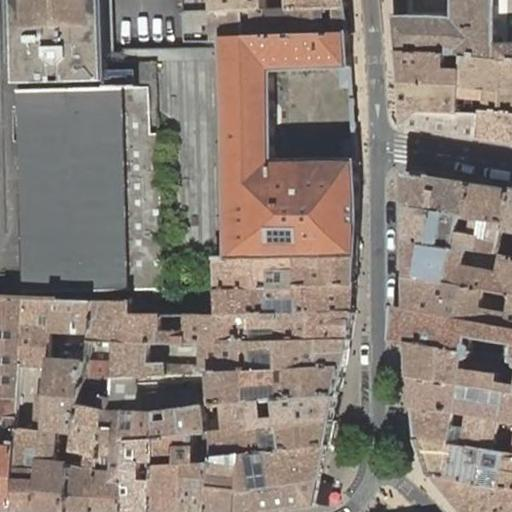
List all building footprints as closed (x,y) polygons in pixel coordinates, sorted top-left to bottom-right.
[(15,0),(17,84),(107,82),(104,0),(15,0)] [(275,36),(350,34),(346,0),(215,0),(216,11),(194,11),(195,19),(216,21),(217,38),(226,38),(275,36)] [(394,0),(397,32),(399,54),(464,53),(464,69),(481,70),(511,71),(511,43),(499,44),(498,0),(455,0),(455,17),(409,16),(408,0),(394,0)] [(341,88),(353,88),(352,67),(350,34),(275,36),(226,38),(228,159),(230,258),(275,258),(359,256),(359,209),(357,159),(356,139),(345,139),(343,159),(274,159),(275,69),(341,67),(341,88)] [(464,53),(399,54),(400,66),(401,82),(463,84),(464,69),(464,53)] [(463,84),(401,82),(403,103),(404,121),(408,126),(481,137),(486,110),(511,112),(511,71),(481,70),(464,69),(463,84)] [(17,91),(26,293),(167,287),(160,132),(152,132),(150,85),(17,91)] [(511,112),(486,110),(481,137),(511,142),(511,112)] [(406,190),(405,207),(464,215),(469,216),(475,182),(406,171),(406,190)] [(483,238),(481,251),(500,254),(505,229),(511,195),(511,188),(475,182),(469,216),(476,218),(486,220),(486,218),(494,220),(491,239),(483,238)] [(406,225),(406,237),(481,251),(483,238),(486,220),(476,218),(474,233),(461,231),(464,215),(405,207),(406,225)] [(494,220),(486,218),(486,220),(483,238),(491,239),(494,220)] [(406,258),(407,276),(499,292),(511,293),(511,256),(500,254),(481,251),(406,237),(406,258)] [(275,258),(230,258),(217,258),(218,289),(274,288),(274,271),(299,271),(299,288),(356,287),(358,272),(359,256),(275,258)] [(274,271),(274,288),(299,288),(299,271),(274,271)] [(407,287),(408,307),(511,326),(511,310),(486,307),(488,299),(497,300),(499,292),(407,276),(407,287)] [(355,298),(356,287),(299,288),(274,288),(218,289),(217,314),(271,314),(270,296),(299,296),(299,313),(354,312),(355,298)] [(0,340),(26,341),(29,298),(0,296),(0,340)] [(299,296),(270,296),(271,314),(299,313),(299,296)] [(161,314),(166,314),(140,297),(130,301),(130,314),(161,314)] [(55,331),(57,298),(29,298),(26,341),(24,365),(53,368),(54,360),(55,331)] [(94,334),(96,299),(57,298),(55,331),(94,334)] [(271,314),(217,314),(186,314),(187,330),(161,330),(161,314),(130,314),(130,301),(96,299),(94,334),(93,341),(117,340),(151,341),(202,341),(255,340),(255,326),(282,326),(282,339),(350,338),(352,326),(354,312),(299,313),(271,314)] [(394,341),(410,343),(410,341),(469,350),(472,337),(511,342),(511,326),(408,307),(397,309),(396,323),(394,341)] [(255,326),(255,340),(282,339),(282,326),(255,326)] [(348,351),(350,338),(282,339),(255,340),(202,341),(203,364),(148,361),(151,341),(117,340),(115,361),(114,374),(113,377),(137,375),(211,371),(259,369),(258,354),(280,353),(280,368),(346,364),(348,351)] [(24,365),(26,341),(0,340),(0,417),(20,418),(24,365)] [(93,341),(90,361),(115,361),(117,340),(93,341)] [(412,360),(413,377),(511,392),(511,384),(501,383),(502,375),(466,369),(469,350),(410,341),(410,343),(412,360)] [(259,369),(280,368),(280,353),(258,354),(259,369)] [(51,395),(41,511),(71,511),(75,463),(60,462),(64,429),(80,430),(88,370),(90,361),(54,360),(53,368),(51,395)] [(115,361),(90,361),(88,370),(94,371),(114,374),(115,361)] [(342,379),(346,364),(280,368),(259,369),(211,371),(213,405),(219,404),(224,404),(248,402),(248,386),(282,384),(283,399),(338,394),(342,379)] [(75,463),(71,511),(96,511),(108,408),(110,408),(113,385),(93,382),(94,371),(88,370),(80,430),(75,463)] [(137,393),(137,375),(113,377),(113,385),(110,408),(127,410),(137,411),(158,413),(197,407),(196,389),(137,393)] [(414,389),(416,407),(459,415),(501,422),(511,424),(511,392),(413,377),(414,389)] [(248,402),(283,399),(282,384),(248,386),(248,402)] [(336,407),(338,394),(283,399),(248,402),(224,404),(219,404),(220,410),(225,409),(227,430),(333,420),(336,407)] [(41,511),(51,395),(40,395),(38,428),(19,427),(16,511),(41,511)] [(205,405),(197,407),(158,413),(157,436),(198,432),(205,432),(207,432),(209,431),(205,405)] [(417,422),(419,441),(492,453),(496,453),(511,455),(511,424),(501,422),(459,415),(416,407),(417,422)] [(136,436),(126,436),(127,410),(110,408),(108,408),(96,511),(124,511),(129,441),(157,441),(157,436),(158,413),(137,411),(136,436)] [(136,436),(137,411),(127,410),(126,436),(136,436)] [(0,511),(16,511),(19,427),(20,418),(0,417),(0,511)] [(330,432),(333,420),(227,430),(209,431),(207,432),(208,437),(217,437),(216,449),(215,458),(247,454),(267,452),(328,444),(330,432)] [(75,463),(80,430),(64,429),(60,462),(75,463)] [(198,432),(157,436),(157,441),(157,455),(180,456),(179,464),(156,464),(155,511),(182,511),(187,465),(195,464),(197,449),(198,440),(198,432)] [(157,455),(157,441),(129,441),(124,511),(155,511),(156,464),(157,455)] [(425,457),(432,474),(483,486),(486,472),(505,476),(503,485),(496,484),(494,489),(501,490),(504,491),(511,491),(511,455),(496,453),(492,453),(419,441),(425,457)] [(324,462),(328,444),(267,452),(271,473),(244,478),(242,492),(273,486),(320,480),(324,462)] [(211,511),(215,458),(216,449),(197,449),(195,464),(187,465),(182,511),(211,511)] [(271,473),(267,452),(247,454),(244,478),(271,473)] [(244,478),(247,454),(215,458),(211,511),(239,511),(242,492),(244,478)] [(157,455),(156,464),(179,464),(180,456),(157,455)] [(432,474),(461,511),(511,511),(511,491),(504,491),(501,490),(494,489),(483,486),(432,474)] [(318,491),(320,480),(273,486),(242,492),(239,511),(263,511),(266,511),(315,503),(318,491)]
